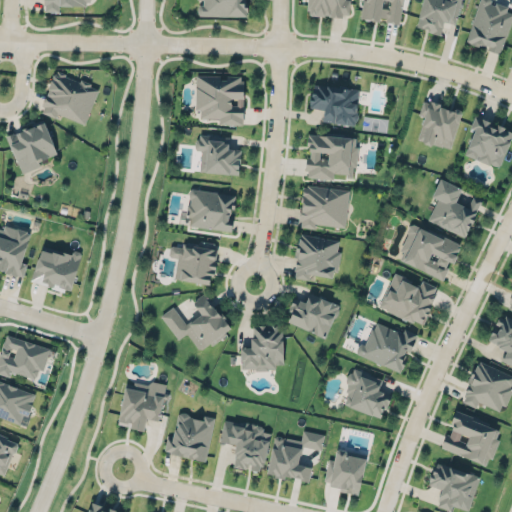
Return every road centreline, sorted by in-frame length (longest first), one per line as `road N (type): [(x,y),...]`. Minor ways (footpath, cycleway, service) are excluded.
road 1 (tertiary): [(146,0),(125,223),(85,390),(36,511)]
road 2 (residential): [(511,95),(356,52),(0,39)]
road 3 (residential): [(383,511),(511,210)]
road 4 (residential): [(280,0),(275,138),(254,283)]
road 5 (residential): [(120,468),(289,511)]
